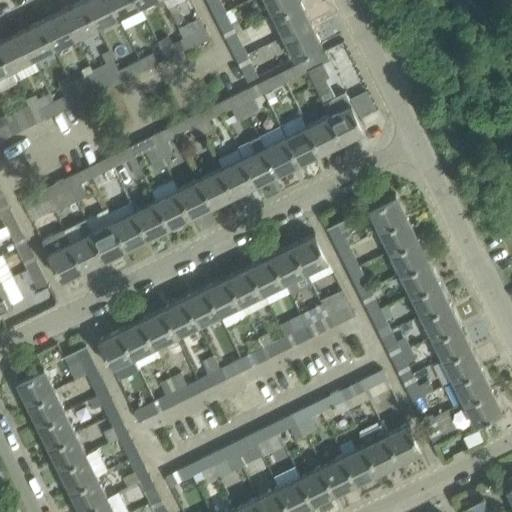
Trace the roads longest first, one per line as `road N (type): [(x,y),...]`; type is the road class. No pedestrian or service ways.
road 1 (residential): [(0,344),(416,142)]
road 2 (residential): [(511,340),(416,142)]
road 3 (residential): [(416,142),(344,0)]
road 4 (residential): [(373,511),(511,444)]
